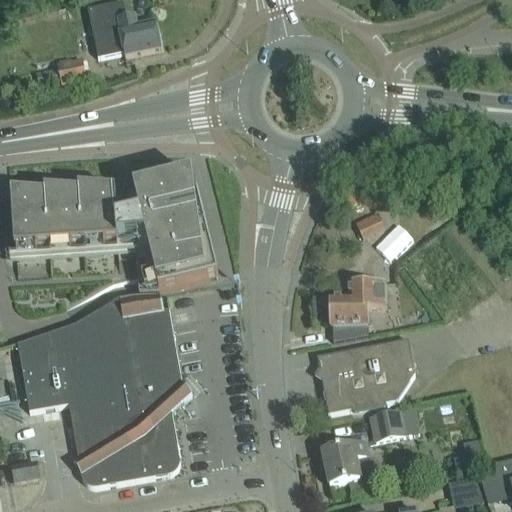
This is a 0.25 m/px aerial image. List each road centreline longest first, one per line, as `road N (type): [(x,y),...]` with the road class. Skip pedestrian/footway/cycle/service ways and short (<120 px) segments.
road 1 (secondary): [(248,86),(48,135)]
road 2 (secondary): [(48,135),(250,118)]
road 3 (residential): [(99,511),(281,479)]
road 4 (residential): [(291,151),(267,258),(265,329)]
road 5 (secondary): [(511,108),(351,83)]
road 6 (secondary): [(351,114),(511,115)]
road 7 (residential): [(281,479),(265,329)]
